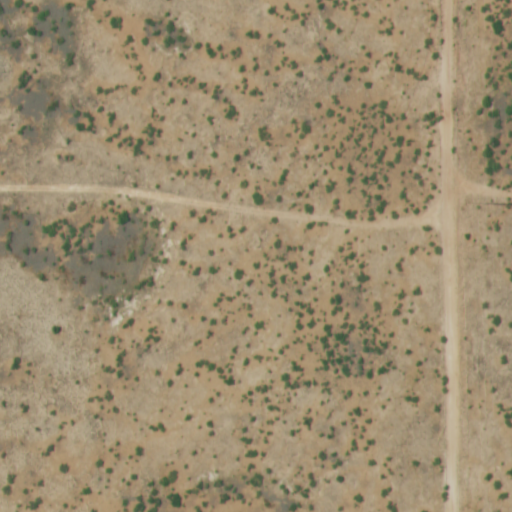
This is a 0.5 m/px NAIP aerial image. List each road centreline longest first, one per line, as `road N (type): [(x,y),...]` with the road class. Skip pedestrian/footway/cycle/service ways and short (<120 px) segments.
road 1 (residential): [(0,188),(113,189),(356,229),(418,222),(444,200),(445,171)]
road 2 (residential): [(444,200),(448,511)]
road 3 (residential): [(438,0),(435,123),(445,171)]
